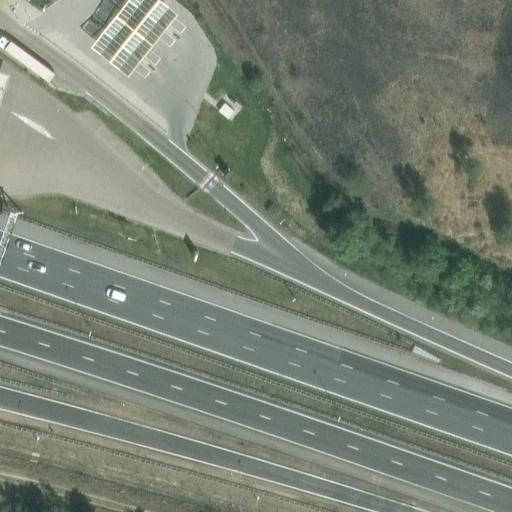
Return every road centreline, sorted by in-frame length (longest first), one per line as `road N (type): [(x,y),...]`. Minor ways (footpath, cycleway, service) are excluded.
road 1 (motorway): [(511,430),(0,252)]
road 2 (motorway): [(0,331),(511,503)]
road 3 (motorway): [(0,397),(498,511)]
road 4 (motorway): [(511,370),(350,297),(280,255)]
road 5 (track): [(171,511),(0,458)]
